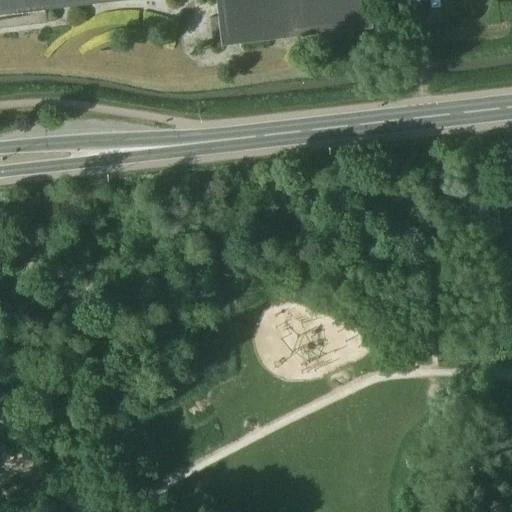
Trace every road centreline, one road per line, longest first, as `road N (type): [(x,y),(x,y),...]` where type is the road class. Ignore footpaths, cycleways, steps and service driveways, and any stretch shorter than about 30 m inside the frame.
road 1 (tertiary): [(0,173),(283,134)]
road 2 (tertiary): [(283,134),(0,148)]
road 3 (tertiary): [(283,134),(511,107)]
